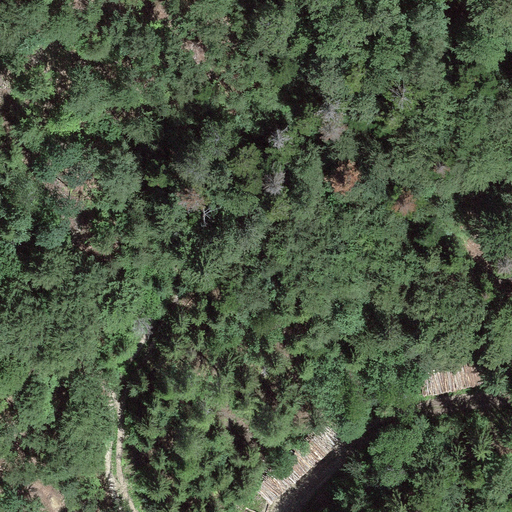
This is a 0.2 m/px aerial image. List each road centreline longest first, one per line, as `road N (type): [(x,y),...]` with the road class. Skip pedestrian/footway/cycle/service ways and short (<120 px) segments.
road 1 (track): [(132,511),(116,465),(121,392),(181,281),(183,262),(155,161),(132,120)]
road 2 (track): [(511,421),(461,407),(396,420),(339,454),(294,511)]
